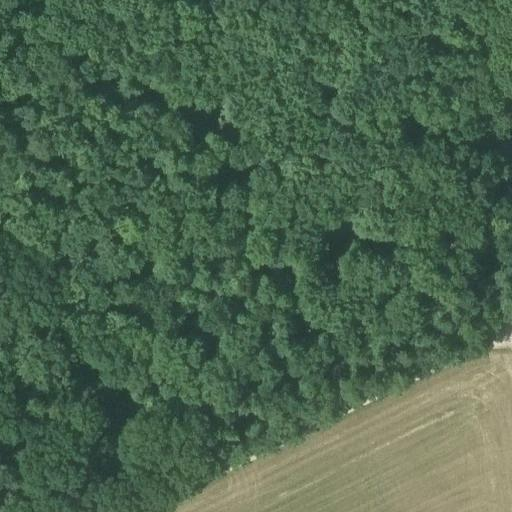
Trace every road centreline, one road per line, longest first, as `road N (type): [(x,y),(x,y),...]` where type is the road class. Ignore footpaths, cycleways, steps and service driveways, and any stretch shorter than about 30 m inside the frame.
road 1 (track): [(127,511),(511,323)]
road 2 (track): [(487,0),(511,212)]
